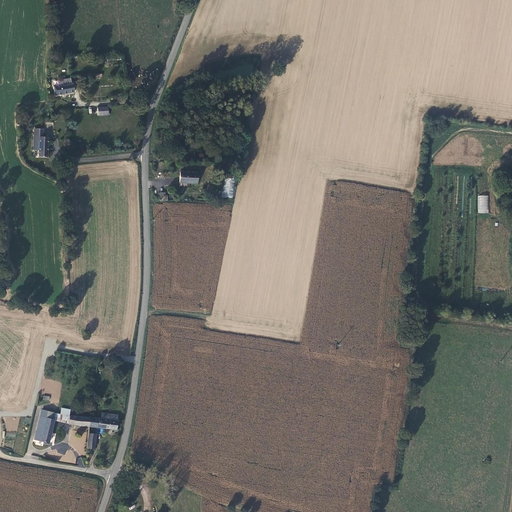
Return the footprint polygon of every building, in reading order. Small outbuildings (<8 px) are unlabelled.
[(54,82),(69,80),(68,73),(53,75),(54,82)] [(69,80),(54,82),(51,82),(53,92),(71,90),(70,80),(69,80)] [(48,137),(38,138),(38,140),(33,140),(33,150),(38,150),(38,156),(48,156),(48,137)] [(183,160),(181,170),(199,173),(200,163),(183,160)] [(224,178),(222,197),(233,198),(235,179),(224,178)] [(488,196),(478,196),(477,213),(488,213),(488,196)] [(60,401),(59,411),(68,412),(70,403),(60,401)] [(57,419),(59,411),(44,409),(36,437),(51,441),(57,419)] [(57,419),(67,421),(68,412),(59,411),(57,419)] [(118,429),(120,419),(121,413),(102,411),(101,417),(94,416),(92,416),(91,424),(118,429)] [(67,421),(91,424),(92,416),(68,412),(67,421)] [(97,432),(90,431),(88,445),(96,446),(97,432)]
